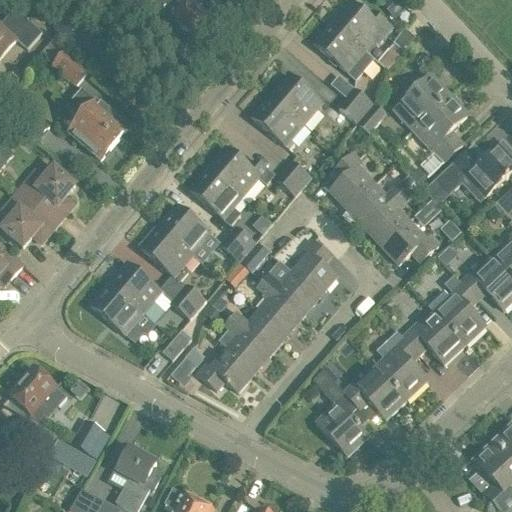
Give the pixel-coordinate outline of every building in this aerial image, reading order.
[(0,0),(0,20),(13,6),(5,0),(0,0)] [(107,0),(105,0),(92,16),(99,23),(114,6),(107,0)] [(144,0),(112,0),(112,1),(142,27),(157,10),(144,0)] [(168,2),(160,12),(169,20),(168,21),(197,46),(204,38),(205,39),(207,36),(210,37),(215,31),(214,28),(216,26),(206,18),(215,8),(205,0),(183,0),(186,2),(178,11),(168,2)] [(438,29),(446,21),(428,2),(420,10),(438,29)] [(350,5),(332,27),(366,56),(374,46),(377,48),(392,31),(378,20),(373,25),(363,16),(363,12),(363,9),(360,7),(357,6),(353,7),(350,5)] [(0,61),(16,43),(27,53),(44,35),(15,10),(0,26),(0,61)] [(73,11),(55,32),(97,67),(112,50),(97,37),(99,34),(73,11)] [(332,27),(314,48),(348,77),(366,56),(332,27)] [(55,45),(43,59),(54,68),(65,55),(55,45)] [(389,52),(377,65),(387,74),(404,54),(394,46),(389,52)] [(54,68),(53,69),(76,89),(89,74),(66,54),(65,55),(54,68)] [(315,91),(326,101),(344,83),(333,72),(315,91)] [(399,110),(394,114),(413,134),(450,98),(432,78),(399,110)] [(288,79),(270,100),(304,129),(322,108),(288,79)] [(82,92),(66,111),(81,124),(70,137),(101,164),(128,132),(83,93),(82,92)] [(354,92),(346,102),(365,118),(374,108),(354,92)] [(450,98),(413,134),(431,154),(433,152),(445,165),(463,148),(452,135),(470,119),(450,98)] [(270,100),(252,121),(286,150),(304,129),(270,100)] [(346,102),(338,111),(357,128),(358,127),(365,118),(346,102)] [(365,118),(358,127),(369,137),(385,118),(374,108),(365,118)] [(30,113),(19,125),(40,143),(50,130),(30,113)] [(507,180),(511,175),(511,155),(502,145),(480,166),(469,155),(475,149),(474,148),(434,186),(447,200),(460,187),(468,196),(472,191),(483,203),(504,183),(504,184),(507,181),(507,180)] [(0,173),(13,157),(5,150),(0,155),(0,173)] [(226,152),(208,173),(241,202),(259,181),(267,188),(274,180),(256,164),(250,172),(226,152)] [(343,183),(329,195),(347,213),(375,187),(358,169),(361,165),(353,156),(334,173),(343,183)] [(292,165),(284,175),(303,191),(311,181),(292,165)] [(36,174),(19,194),(59,227),(71,213),(68,211),(73,205),(66,200),(75,189),(54,171),(45,182),(36,174)] [(208,173),(189,194),(223,223),(241,202),(208,173)] [(284,175),(276,184),(295,201),(303,191),(284,175)] [(375,187),(347,213),(364,232),(404,195),(397,188),(386,199),(375,187)] [(12,222),(2,233),(24,251),(33,240),(39,245),(44,239),(47,242),(59,227),(19,194),(2,214),(12,222)] [(404,195),(364,232),(381,250),(410,224),(398,211),(409,201),(404,195)] [(511,204),(505,197),(496,206),(511,223),(511,204)] [(177,209),(158,231),(192,260),(211,238),(177,209)] [(410,224),(381,250),(399,269),(412,256),(420,266),(439,248),(430,238),(427,242),(410,224)] [(158,231),(140,251),(172,279),(166,287),(179,298),(186,290),(181,286),(189,276),(183,271),(192,260),(158,231)] [(237,231),(228,241),(247,257),(256,247),(237,231)] [(511,241),(511,242),(493,260),(511,280),(511,236),(510,239),(511,241)] [(228,241),(220,250),(240,266),(247,257),(228,241)] [(308,258),(292,276),(320,300),(337,281),(324,270),(332,261),(312,244),(304,254),(308,258)] [(0,285),(2,287),(8,281),(11,283),(24,269),(0,247),(0,285)] [(258,248),(242,267),(252,275),(268,257),(258,248)] [(470,276),(461,285),(478,304),(487,295),(504,313),(511,304),(511,280),(493,260),(473,279),(470,276)] [(109,288),(143,317),(155,327),(171,307),(179,298),(166,287),(160,294),(127,267),(109,288)] [(239,268),(225,283),(234,292),(248,276),(239,268)] [(269,279),(264,285),(304,319),(320,300),(292,276),(281,289),(272,281),(269,279)] [(455,279),(446,288),(452,294),(461,285),(455,279)] [(264,285),(258,291),(270,302),(260,314),(288,338),(304,319),(264,285)] [(454,297),(434,316),(465,349),(486,329),(470,312),(478,304),(461,285),(452,294),(454,297)] [(109,288),(91,310),(125,338),(143,317),(109,288)] [(186,290),(179,298),(199,314),(207,304),(188,288),(186,290)] [(179,298),(171,307),(191,324),(199,314),(179,298)] [(220,300),(204,319),(212,326),(217,320),(217,315),(220,317),(228,307),(220,300)] [(237,316),(232,323),(272,357),(288,338),(260,314),(249,326),(237,316)] [(411,332),(402,340),(420,359),(429,350),(445,368),(465,349),(434,316),(414,335),(411,332)] [(232,323),(226,330),(238,340),(227,352),(256,376),(272,357),(232,323)] [(182,334),(163,356),(173,365),(192,342),(182,334)] [(386,362),(376,371),(407,404),(427,384),(411,367),(420,359),(402,340),(398,336),(379,354),(386,362)] [(207,368),(198,378),(217,394),(225,385),(239,396),(256,376),(227,352),(211,371),(207,368)] [(191,361),(182,371),(188,377),(197,366),(191,361)] [(32,371),(8,398),(32,420),(48,401),(59,411),(67,402),(32,371)] [(344,396),(343,396),(358,412),(361,415),(370,406),(387,423),(407,404),(376,371),(356,390),(353,387),(344,396)] [(369,440),(350,419),(358,412),(343,396),(344,396),(324,374),(314,384),(337,408),(317,426),(348,459),(369,440)] [(0,454),(9,445),(19,454),(28,445),(15,432),(0,418),(0,454)] [(73,435),(67,445),(72,448),(71,449),(89,459),(103,434),(86,424),(78,438),(73,435)] [(511,425),(492,444),(511,465),(511,425)] [(511,511),(511,465),(492,444),(471,464),(494,488),(483,497),(496,511),(511,511)] [(85,483),(94,467),(56,445),(46,461),(85,483)] [(130,453),(117,476),(130,483),(117,508),(124,511),(139,511),(156,482),(150,479),(156,468),(142,460),(144,456),(134,451),(133,454),(130,453)] [(173,494),(166,508),(172,511),(208,511),(183,499),(173,494)] [(112,511),(96,503),(91,511),(112,511)]
